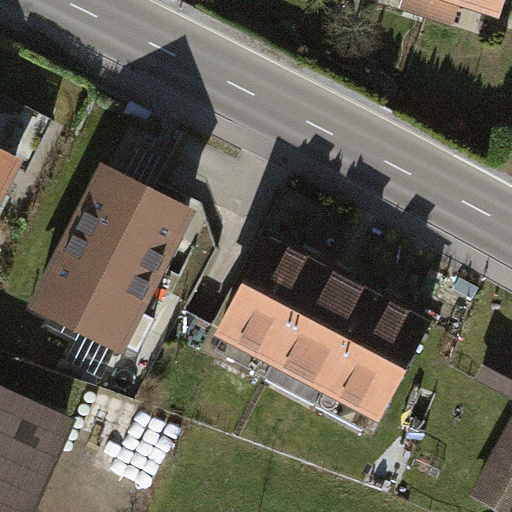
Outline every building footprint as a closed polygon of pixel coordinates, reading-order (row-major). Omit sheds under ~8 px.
[(405,22),(434,31),(443,0),(399,0),(411,4),(405,22)] [(511,9),(511,0),(443,0),(434,31),(459,39),(465,21),(504,34),(511,9)] [(0,100),(0,152),(16,161),(13,167),(27,174),(54,121),(3,94),(0,100)] [(0,152),(0,192),(13,167),(16,161),(0,152)] [(196,216),(110,173),(41,312),(127,354),(196,216)] [(432,326),(280,246),(229,341),(381,422),(432,326)] [(511,370),(499,363),(484,389),(511,404),(511,370)] [(0,511),(45,511),(80,435),(0,398),(0,511)] [(511,511),(511,439),(477,499),(499,511),(511,511)]
